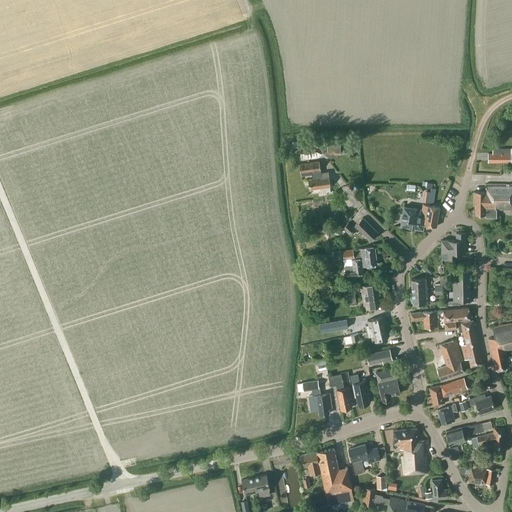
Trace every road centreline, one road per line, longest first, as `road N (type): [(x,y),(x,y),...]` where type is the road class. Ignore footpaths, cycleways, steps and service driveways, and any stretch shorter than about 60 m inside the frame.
road 1 (unclassified): [(3,511),(412,414)]
road 2 (residential): [(498,511),(510,429),(479,325),(478,240),(456,214)]
road 3 (residential): [(412,414),(418,392),(397,282),(412,258)]
road 4 (residential): [(412,258),(348,196),(325,161)]
road 5 (unclassified): [(481,511),(412,414)]
